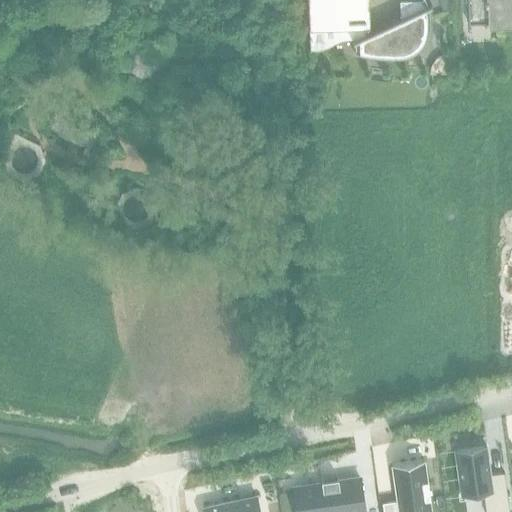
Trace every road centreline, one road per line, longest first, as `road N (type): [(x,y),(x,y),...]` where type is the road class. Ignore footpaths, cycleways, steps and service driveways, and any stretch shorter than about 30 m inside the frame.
road 1 (unclassified): [(167,463),(511,386)]
road 2 (unclassified): [(0,504),(167,463)]
